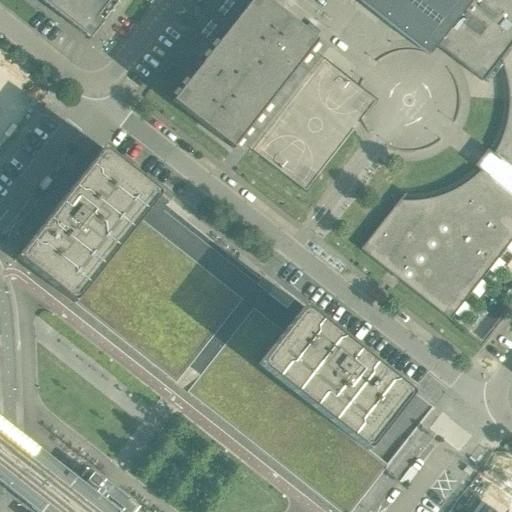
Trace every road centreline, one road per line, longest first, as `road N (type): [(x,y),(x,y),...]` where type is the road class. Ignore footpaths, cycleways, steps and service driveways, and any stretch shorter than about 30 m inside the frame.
road 1 (residential): [(485,403),(101,96)]
road 2 (residential): [(0,227),(101,96)]
road 3 (residential): [(398,511),(485,403)]
road 4 (residential): [(101,96),(0,16)]
road 5 (residential): [(101,96),(173,0)]
